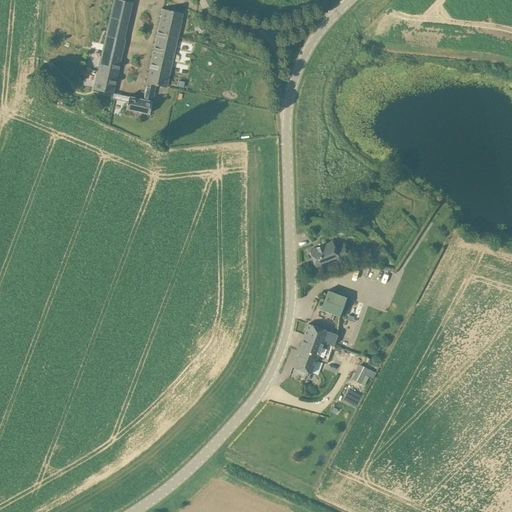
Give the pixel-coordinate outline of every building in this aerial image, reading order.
[(97,70),(93,89),(113,93),(117,75),(121,56),(125,39),(124,39),(131,2),(121,0),(113,0),(102,52),(97,70)] [(167,87),(183,13),(162,9),(145,83),(146,83),(141,99),(129,96),(126,109),(149,114),(152,101),(156,85),(167,87)] [(332,242),(309,251),(316,269),(339,260),(348,257),(344,246),(335,249),(332,242)] [(380,245),(365,259),(373,268),(389,254),(380,245)] [(327,291),(320,309),(340,317),(346,298),(327,291)] [(327,331),(308,324),(292,366),(311,373),(316,360),(327,363),(337,334),(327,331)] [(364,376),(364,374),(356,370),(354,375),(362,379),(364,376)] [(364,374),(364,376),(360,384),(364,386),(369,377),(364,374)] [(355,405),(361,396),(350,388),(344,398),(355,405)]
